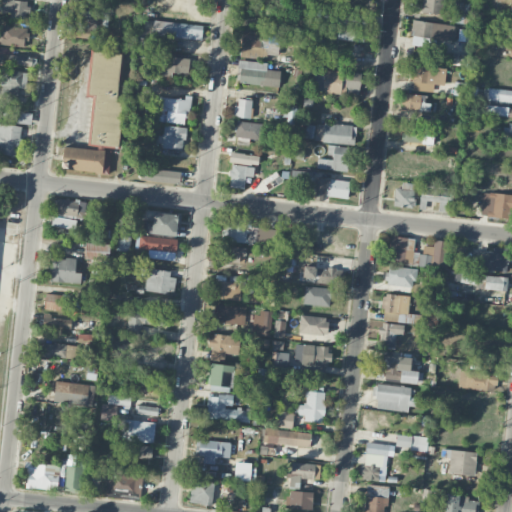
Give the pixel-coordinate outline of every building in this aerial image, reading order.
[(27,1),(13,0),(2,0),(2,12),(10,12),(10,18),(26,19),(27,1)] [(422,0),(422,13),(444,14),(444,0),(422,0)] [(469,23),(470,3),(455,2),(455,23),(469,23)] [(96,18),(89,18),(90,10),(75,9),(73,37),(94,38),(96,18)] [(337,21),(365,28),(368,17),(339,10),(337,21)] [(203,26),(153,20),(152,34),(201,40),(203,26)] [(455,41),(457,25),(412,20),(410,36),(414,36),(413,46),(431,48),(432,39),(455,41)] [(27,27),(0,25),(0,44),(27,46),(27,27)] [(364,31),(338,29),(337,40),(364,41),(364,31)] [(467,30),(459,29),(458,41),(466,42),(467,30)] [(267,32),(243,31),(242,57),(266,58),(267,32)] [(121,54),(90,51),(86,95),(92,96),(88,146),(120,148),(124,102),(117,102),(121,54)] [(190,58),(159,55),(157,75),(188,78),(190,58)] [(267,62),(238,60),(237,84),(279,86),(280,70),(266,70),(267,62)] [(412,90),(433,91),(433,84),(444,85),(445,67),(409,65),(409,82),(413,82),(412,90)] [(1,99),(19,99),(19,89),(26,89),(27,71),(0,70),(0,85),(2,85),(1,99)] [(322,94),(359,95),(360,72),(323,71),(322,94)] [(310,91),(321,91),(322,73),(311,72),(310,91)] [(511,89),(487,89),(487,101),(511,102),(511,89)] [(404,110),(424,110),(424,94),(404,94),(404,110)] [(156,95),(154,110),(159,111),(157,121),(187,125),(190,99),(156,95)] [(250,118),(252,100),(236,98),(234,116),(250,118)] [(486,115),(511,116),(511,107),(486,106),(486,115)] [(0,119),(31,123),(32,112),(0,108),(0,119)] [(511,120),(511,127),(502,127),(502,142),(511,142),(511,120)] [(261,139),(261,122),(236,122),(235,138),(261,139)] [(22,126),(0,123),(0,144),(0,145),(0,150),(0,153),(19,155),(22,126)] [(315,124),(314,142),(355,143),(355,125),(315,124)] [(184,149),(186,127),(164,125),(163,135),(158,135),(157,147),(184,149)] [(402,142),(433,144),(434,127),(403,125),(402,142)] [(111,151),(63,146),(61,169),(109,173),(111,151)] [(317,157),(317,169),(347,170),(348,158),(352,159),(353,147),(327,146),(327,158),(317,157)] [(229,162),(258,165),(259,156),(230,152),(229,162)] [(244,188),(245,176),(252,176),(253,167),(231,165),(229,187),(244,188)] [(181,170),(140,169),(139,174),(150,174),(150,182),(180,183),(181,170)] [(290,183),(311,185),(313,171),(291,170),(290,183)] [(323,200),(324,178),(316,178),(315,200),(323,200)] [(349,181),(330,179),(328,196),(347,198),(349,181)] [(394,184),(393,207),(413,207),(414,185),(394,184)] [(420,200),(450,202),(452,188),(422,186),(420,200)] [(481,217),(511,217),(511,193),(482,193),(481,217)] [(55,215),(94,217),(94,201),(56,200),(55,215)] [(177,235),(178,213),(153,213),(152,220),(143,219),(143,234),(177,235)] [(252,220),(224,217),(221,240),(263,245),(265,229),(251,227),(252,220)] [(129,251),(130,236),(117,235),(116,250),(129,251)] [(174,261),(176,239),(139,235),(138,247),(148,248),(147,258),(174,261)] [(388,261),(413,262),(414,238),(389,237),(388,261)] [(420,267),(444,268),(445,240),(433,240),(433,246),(421,246),(420,267)] [(85,259),(109,259),(109,244),(85,243),(85,259)] [(239,262),(239,255),(245,256),(246,247),(221,245),(220,261),(239,262)] [(507,248),(491,247),(491,258),(475,258),(474,271),(506,272),(507,248)] [(454,272),(469,271),(469,257),(453,257),(454,272)] [(75,273),(75,259),(52,258),(50,281),(80,283),(81,273),(75,273)] [(414,288),(416,268),(387,265),(385,284),(414,288)] [(336,283),(337,268),(303,267),(303,282),(336,283)] [(140,275),(145,276),(144,290),(172,293),(174,271),(141,268),(140,275)] [(506,290),(507,276),(460,274),(460,283),(475,283),(475,289),(506,290)] [(239,300),(240,282),(215,281),(214,299),(239,300)] [(331,289),(305,285),(302,304),(329,307),(331,289)] [(73,311),(74,296),(45,295),(44,310),(73,311)] [(409,322),(409,295),(382,295),(382,321),(409,322)] [(245,306),(215,305),(214,323),(245,324),(245,306)] [(128,307),(127,334),(141,335),(142,324),(166,325),(167,308),(128,307)] [(272,313),(253,311),(251,335),(270,336),(272,313)] [(327,334),(327,316),(299,316),(299,334),(327,334)] [(71,318),(47,319),(48,329),(71,329),(71,318)] [(283,338),(285,321),(275,320),(274,329),(277,329),(276,337),(283,338)] [(394,347),(395,335),(403,335),(404,324),(381,323),(380,347),(394,347)] [(210,346),(211,346),(211,354),(238,355),(239,336),(210,334),(210,346)] [(78,345),(41,342),(39,356),(77,359),(78,345)] [(330,346),(295,344),(294,353),(272,352),(272,367),(301,368),(301,364),(329,366),(330,346)] [(410,357),(376,355),(375,365),(385,366),(385,381),(417,383),(418,371),(410,371),(410,357)] [(209,385),(231,386),(232,365),(210,364),(209,385)] [(494,393),(497,376),(460,370),(457,386),(494,393)] [(53,402),(93,406),(95,385),(55,381),(53,402)] [(407,411),(408,406),(415,407),(416,398),(409,397),(410,387),(377,384),(375,409),(407,411)] [(323,422),(324,392),(306,391),(305,404),(300,404),(300,421),(323,422)] [(116,421),(118,405),(129,406),(130,397),(108,395),(107,404),(102,404),(100,419),(116,421)] [(207,395),(206,419),(238,420),(239,409),(228,409),(229,396),(207,395)] [(157,415),(158,407),(135,405),(135,414),(157,415)] [(294,413),(277,411),(275,426),(292,429),(294,413)] [(154,421),(123,420),(122,441),(154,442),(154,421)] [(265,444),(309,445),(309,431),(265,430),(265,444)] [(428,437),(396,434),(395,446),(410,448),(409,455),(426,456),(428,437)] [(203,455),(203,463),(215,464),(215,457),(229,458),(230,441),(196,440),(195,455),(203,455)] [(394,444),(365,443),(365,454),(393,455),(394,444)] [(152,445),(129,444),(129,457),(151,458),(152,445)] [(474,476),(476,452),(443,449),(442,456),(450,457),(448,473),(474,476)] [(78,493),(84,456),(68,454),(63,490),(78,493)] [(386,467),(360,462),(358,478),(383,482),(386,467)] [(59,464),(24,463),(24,473),(27,473),(26,488),(58,489),(59,464)] [(234,480),(255,481),(255,464),(235,463),(234,480)] [(289,487),(299,487),(300,479),(319,479),(319,464),(290,463),(289,487)] [(141,471),(108,470),(107,496),(140,497),(141,471)] [(211,506),(214,483),(192,479),(188,502),(211,506)] [(385,511),(387,486),(366,485),(364,511),(385,511)] [(312,509),(312,491),(287,491),(286,508),(312,509)] [(443,511),(478,511),(479,501),(469,500),(469,495),(445,494),(443,511)]
